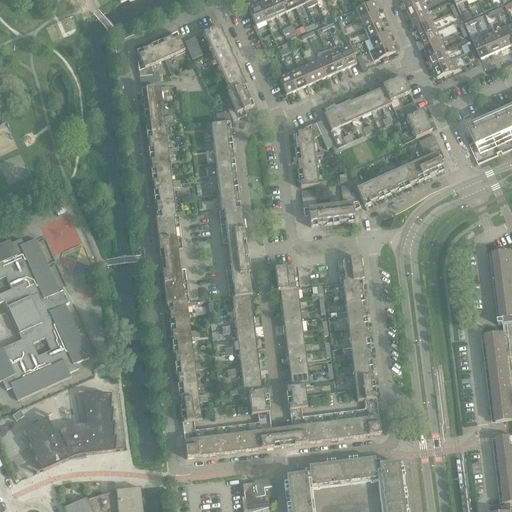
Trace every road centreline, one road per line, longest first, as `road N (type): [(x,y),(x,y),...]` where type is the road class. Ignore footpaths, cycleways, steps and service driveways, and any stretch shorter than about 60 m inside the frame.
road 1 (residential): [(388,386),(394,437),(386,447),(174,473),(123,46),(223,0)]
road 2 (residential): [(483,511),(492,493),(473,336),(490,312),(481,244),(490,233)]
road 3 (tertiary): [(444,511),(415,244)]
road 4 (tertiary): [(401,238),(418,411)]
road 5 (residential): [(371,239),(388,386)]
road 6 (residential): [(277,120),(412,60)]
road 7 (residential): [(225,0),(277,120)]
road 8 (residential): [(292,247),(277,120)]
road 9 (residential): [(467,175),(382,216),(371,239)]
